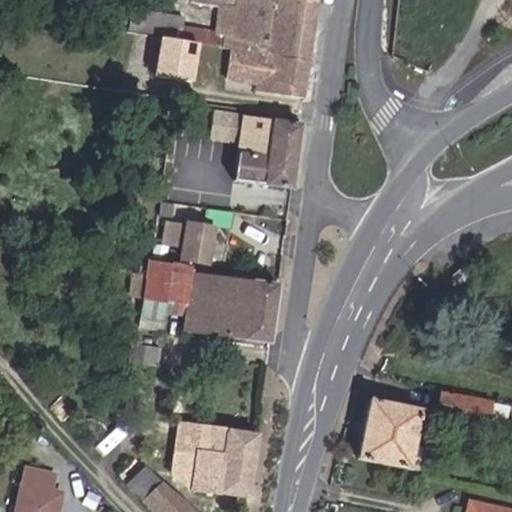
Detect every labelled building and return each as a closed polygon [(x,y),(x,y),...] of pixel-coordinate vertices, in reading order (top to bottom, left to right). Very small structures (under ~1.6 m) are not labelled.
[(276,0),(276,2),(263,0),(192,0),(192,1),(222,7),(236,10),(232,37),(224,36),(221,48),(244,52),(251,53),(256,54),(310,63),(319,3),(298,0),(276,0)] [(236,10),(222,7),(217,34),(224,36),(232,37),(236,10)] [(131,29),(181,38),(182,28),(183,19),(134,11),(131,29)] [(303,109),(310,63),(256,54),(251,53),(244,52),(240,79),(258,82),(255,102),(303,109)] [(292,189),(300,127),(243,118),(234,180),(292,189)] [(205,218),(205,206),(163,207),(163,218),(205,218)] [(208,206),(206,220),(231,224),(233,210),(208,206)] [(193,263),(219,267),(223,232),(198,227),(197,230),(177,227),(175,247),(195,250),(193,263)] [(183,330),(269,343),(278,287),(189,274),(190,272),(146,266),(138,320),(160,324),(161,314),(185,317),(183,330)] [(134,349),(132,365),(152,367),(155,351),(134,349)] [(440,394),(436,413),(486,424),(490,404),(440,394)] [(370,399),(358,458),(408,468),(420,409),(370,399)] [(170,487),(246,499),(255,438),(179,426),(170,487)] [(184,511),(175,503),(132,461),(116,477),(149,511),(184,511)] [(55,474),(23,467),(14,511),(58,511),(62,492),(52,490),(55,474)] [(511,511),(470,503),(468,511),(511,511)]
